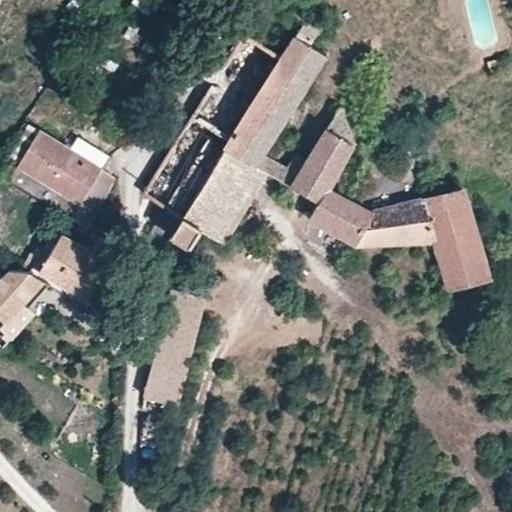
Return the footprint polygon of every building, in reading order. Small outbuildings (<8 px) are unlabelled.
[(175,15),(149,0),(133,0),(131,5),(168,28),(175,15)] [(235,119),(261,78),(279,49),(242,26),(187,112),(225,136),(235,119)] [(264,165),(271,152),(261,146),(324,47),(292,28),(279,49),(261,78),(235,119),(225,136),(222,140),(179,211),(163,238),(161,241),(162,245),(178,256),(199,222),(220,237),(264,165)] [(488,270),(462,182),(369,205),(326,182),(352,135),(338,101),(304,153),(293,147),(285,160),(277,172),(316,195),(307,212),(354,237),(431,233),(446,281),(488,270)] [(179,211),(222,140),(225,136),(187,112),(141,187),(162,200),(179,211)] [(17,162),(39,126),(27,119),(6,155),(17,162)] [(86,224),(117,173),(101,164),(65,142),(39,126),(17,162),(84,203),(75,218),(86,224)] [(108,152),(72,130),(65,142),(101,164),(108,152)] [(277,172),(285,160),(271,152),(264,165),(277,172)] [(163,238),(179,211),(162,200),(152,217),(146,227),(163,238)] [(119,281),(124,262),(124,254),(115,244),(99,234),(91,249),(60,230),(34,273),(42,278),(47,281),(88,307),(93,299),(87,296),(100,272),(119,281)] [(30,267),(37,253),(30,249),(22,262),(30,267)] [(23,299),(42,278),(34,273),(28,269),(25,268),(6,267),(0,273),(0,317),(3,320),(0,324),(11,334),(33,308),(27,303),(23,299)] [(27,303),(47,281),(42,278),(23,299),(27,303)] [(175,404),(203,296),(170,287),(142,395),(162,401),(175,404)] [(173,414),(175,404),(162,401),(160,411),(173,414)]
